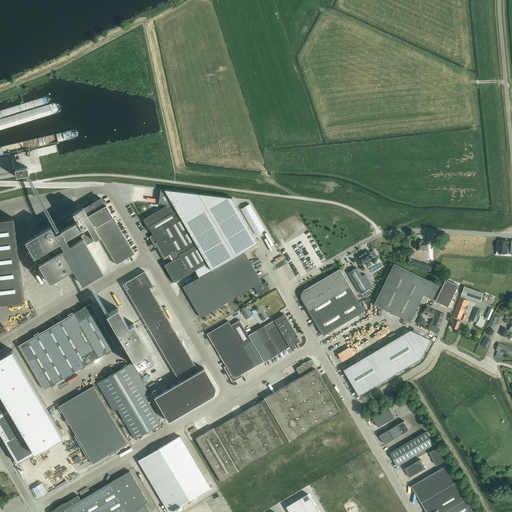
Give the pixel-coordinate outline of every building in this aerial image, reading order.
[(27,167),(15,169),(16,177),(29,175),(27,167)] [(166,205),(143,219),(148,227),(153,234),(149,236),(153,244),(155,243),(157,245),(156,246),(164,259),(166,257),(169,262),(164,265),(174,282),(194,270),(198,277),(217,266),(221,264),(243,251),(244,251),(258,242),(256,238),(232,198),(189,193),(160,189),(158,204),(166,205)] [(83,238),(87,244),(100,236),(116,264),(134,254),(106,205),(104,203),(101,198),(83,208),(83,207),(64,218),(66,222),(60,226),(63,229),(61,230),(66,239),(82,229),(84,232),(81,234),(83,238)] [(256,235),(256,234),(264,230),(249,204),(241,208),(240,209),(256,235)] [(0,302),(24,300),(14,217),(0,218),(0,302)] [(50,226),(25,241),(35,257),(60,242),(50,226)] [(73,269),(82,284),(103,271),(87,244),(83,238),(62,250),(73,269)] [(423,248),(427,248),(427,241),(423,241),(423,240),(419,240),(418,239),(417,240),(416,240),(415,240),(415,249),(423,249),(423,248)] [(498,252),(511,253),(511,243),(511,248),(507,247),(508,241),(499,240),(498,252)] [(73,269),(62,250),(47,258),(43,261),(39,263),(50,282),(54,280),(59,277),(73,269)] [(221,264),(217,266),(235,297),(253,286),(259,295),(270,289),(266,282),(262,284),(261,282),(243,251),(221,264)] [(377,256),(374,251),(370,253),(368,251),(356,258),(361,266),(373,259),(373,258),(377,256)] [(425,263),(413,259),(411,265),(423,269),(425,263)] [(429,281),(393,263),(376,299),(377,305),(377,306),(405,319),(404,321),(409,323),(413,316),(414,317),(416,313),(414,313),(423,295),(432,299),(439,284),(430,280),(429,281)] [(198,277),(183,286),(188,296),(189,296),(195,307),(195,308),(200,317),(235,297),(217,266),(198,277)] [(359,292),(360,294),(369,289),(364,280),(356,267),(348,272),(359,292)] [(364,311),(339,269),(303,290),(304,292),(303,293),(303,296),(303,297),(301,298),(323,335),(364,311)] [(143,273),(122,285),(176,378),(194,367),(149,289),(152,287),(152,286),(150,287),(146,281),(148,280),(147,279),(143,273)] [(445,279),(435,300),(447,306),(457,285),(445,279)] [(39,283),(24,290),(34,313),(50,306),(39,283)] [(464,286),(461,294),(480,300),(483,293),(464,286)] [(468,300),(464,299),(460,297),(450,322),(452,323),(451,327),(457,329),(460,321),(459,321),(460,319),(464,320),(466,315),(463,314),(468,300)] [(23,301),(20,307),(27,311),(30,304),(23,301)] [(95,313),(95,312),(95,311),(91,303),(74,313),(73,314),(73,313),(18,345),(44,389),(116,347),(96,312),(95,313)] [(432,318),(435,310),(426,306),(422,313),(432,318)] [(246,307),(241,309),(247,319),(252,316),(246,307)] [(106,314),(138,368),(154,358),(133,323),(128,326),(117,308),(106,314)] [(476,322),(481,310),(475,308),(470,320),(476,322)] [(488,319),(493,309),(489,308),(485,318),(488,319)] [(431,324),(434,326),(438,328),(444,314),(437,311),(431,324)] [(256,330),(248,335),(259,353),(264,362),(279,353),(289,347),(300,341),(287,318),(286,319),(283,314),(263,326),(256,330)] [(498,317),(493,315),(488,325),(494,327),(498,317)] [(228,321),(207,334),(226,366),(224,367),(231,378),(230,378),(232,380),(234,381),(235,380),(242,376),(241,374),(263,361),(248,335),(239,320),(231,325),(228,321)] [(499,335),(505,337),(508,329),(502,327),(499,335)] [(410,330),(343,370),(358,396),(421,358),(430,339),(410,330)] [(480,345),(486,348),(491,340),(485,337),(480,345)] [(511,351),(511,347),(498,343),(496,350),(497,350),(495,356),(501,358),(503,352),(511,355),(511,351)] [(12,350),(0,356),(0,433),(17,463),(63,436),(12,350)] [(341,411),(320,377),(321,376),(321,375),(317,369),(315,366),(315,365),(312,359),(311,359),(306,362),(305,363),(306,363),(302,365),(301,365),(296,368),(296,369),(299,375),(300,375),(301,376),(264,398),(263,399),(214,428),(213,428),(195,438),(221,482),(341,411)] [(148,391),(131,363),(97,383),(113,411),(117,409),(135,439),(161,424),(143,394),(148,391)] [(204,368),(154,397),(168,421),(213,395),(214,392),(215,391),(215,387),(204,368)] [(93,464),(127,443),(93,385),(59,406),(93,464)] [(373,418),(378,427),(394,418),(396,417),(391,407),(389,408),(389,409),(373,418)] [(404,421),(380,435),(385,444),(409,430),(404,421)] [(434,444),(426,431),(390,452),(398,466),(434,444)] [(210,487),(179,436),(138,460),(169,511),(210,487)] [(437,465),(445,460),(438,447),(429,452),(437,465)] [(404,469),(410,477),(426,468),(420,459),(404,469)] [(446,465),(411,485),(419,498),(426,511),(453,511),(468,503),(446,465)] [(149,511),(147,507),(144,503),(147,501),(129,471),(80,499),(78,495),(71,500),(61,505),(61,507),(58,508),(58,507),(54,509),(50,511),(149,511)] [(318,511),(307,493),(286,506),(289,511),(318,511)] [(473,511),(468,503),(453,511),(473,511)]
